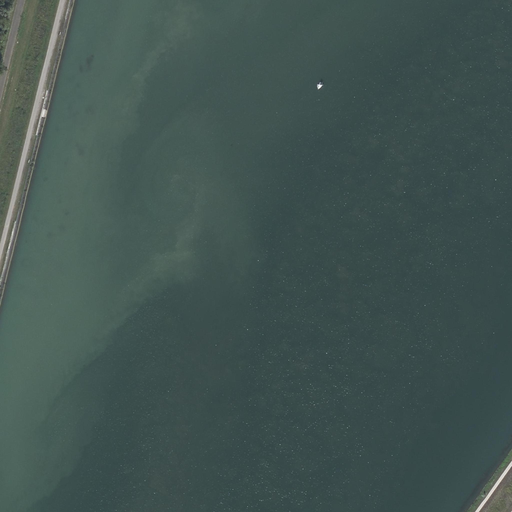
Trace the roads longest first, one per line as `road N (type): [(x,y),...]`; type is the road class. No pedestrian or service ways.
road 1 (track): [(60,0),(0,252)]
road 2 (track): [(0,150),(36,0)]
